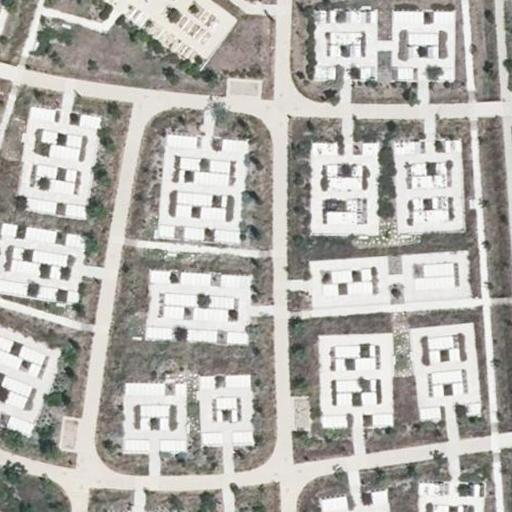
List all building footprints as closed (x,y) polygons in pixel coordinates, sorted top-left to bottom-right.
[(315,7),(315,79),(337,79),(337,66),(360,66),(360,79),(376,79),(377,8),(315,7)] [(454,82),(455,9),(392,8),(392,40),(383,39),(382,80),(454,82)] [(34,105),(31,116),(54,121),(56,110),(34,105)] [(79,161),(83,136),(48,131),(44,156),(79,161)] [(169,147),(197,148),(197,134),(169,133),(169,147)] [(311,233),(372,234),(374,141),(363,141),(363,160),(337,160),(337,141),(313,140),(311,233)] [(205,159),(205,157),(181,156),(180,182),(229,184),(230,160),(205,159)] [(400,159),(403,229),(449,228),(448,190),(461,189),(460,157),(400,159)] [(56,173),(57,166),(37,163),(33,188),(72,193),(75,175),(56,173)] [(226,218),(227,193),(177,192),(177,216),(226,218)] [(28,198),(27,209),(55,212),(56,201),(28,198)] [(409,265),(409,303),(455,303),(455,265),(409,265)] [(0,280),(0,291),(24,293),(25,282),(0,280)] [(164,317),(231,319),(232,296),(205,295),(205,293),(165,292),(164,317)] [(414,326),(419,420),(481,416),(475,323),(414,326)] [(148,325),(148,338),(177,340),(178,327),(148,325)] [(189,327),(187,340),(216,344),(218,330),(189,327)] [(318,336),(323,430),(396,426),(391,333),(318,336)] [(0,335),(0,362),(37,377),(46,353),(0,335)] [(0,372),(0,398),(24,407),(33,385),(0,372)] [(226,387),(251,386),(251,373),(226,374),(226,387)] [(191,397),(189,379),(167,381),(169,399),(191,397)] [(165,396),(166,381),(125,380),(125,395),(165,396)] [(218,396),(218,422),(238,422),(237,396),(218,396)] [(251,433),(204,431),(203,442),(250,444),(251,433)]
